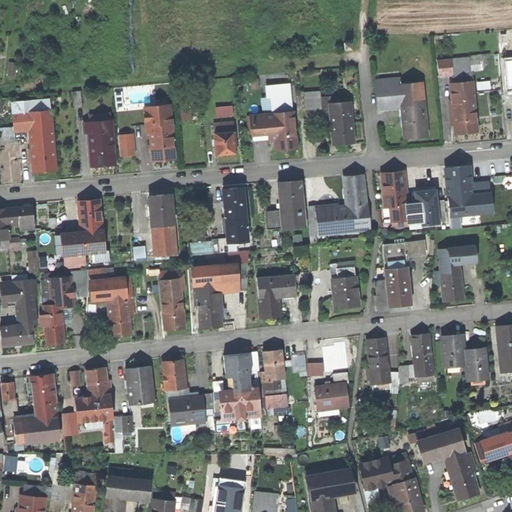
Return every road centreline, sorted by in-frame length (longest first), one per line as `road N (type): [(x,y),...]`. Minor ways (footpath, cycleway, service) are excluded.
road 1 (residential): [(0,366),(511,310)]
road 2 (residential): [(0,196),(374,163)]
road 3 (residential): [(374,163),(511,152)]
